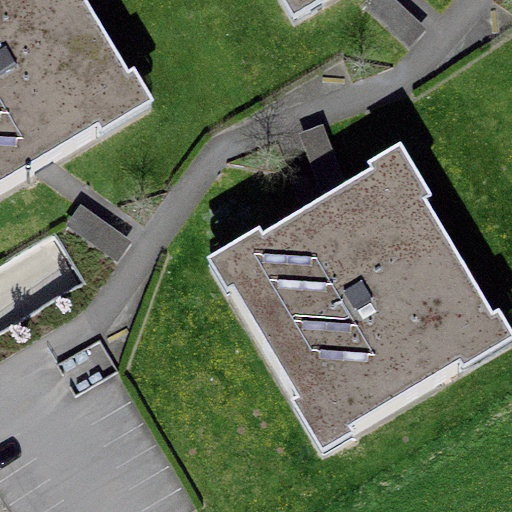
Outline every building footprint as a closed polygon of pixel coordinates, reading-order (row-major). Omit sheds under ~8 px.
[(0,0),(0,199),(155,106),(91,0),(0,0)] [(280,0),(294,22),(330,0),(280,0)] [(394,0),(368,0),(363,5),(409,49),(427,30),(394,0)] [(303,135),(322,187),(342,179),(322,127),(303,135)] [(210,266),(325,457),(511,344),(511,335),(401,151),(210,266)] [(83,207),(71,224),(119,260),(132,243),(83,207)]
